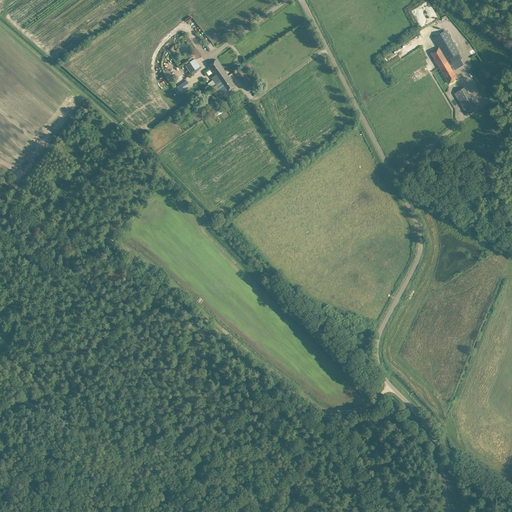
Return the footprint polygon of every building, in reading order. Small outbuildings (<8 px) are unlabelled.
[(463,64),(457,55),(459,53),(454,44),(446,30),(433,38),(439,47),(430,53),(448,84),(457,78),(448,64),(452,65),(454,69),(463,64)] [(190,72),(200,67),(195,59),(186,64),(190,72)] [(235,86),(228,76),(216,60),(208,66),(215,76),(211,78),(216,85),(223,95),(231,89),(235,86)] [(256,83),(252,77),(253,76),(252,73),(250,75),(244,67),(235,74),(247,90),(256,84),(256,83)] [(176,87),(180,93),(190,86),(186,80),(176,87)] [(454,94),(467,115),(477,110),(464,88),(454,94)] [(224,108),(226,112),(231,109),(226,101),(223,103),(225,107),(224,108)]
